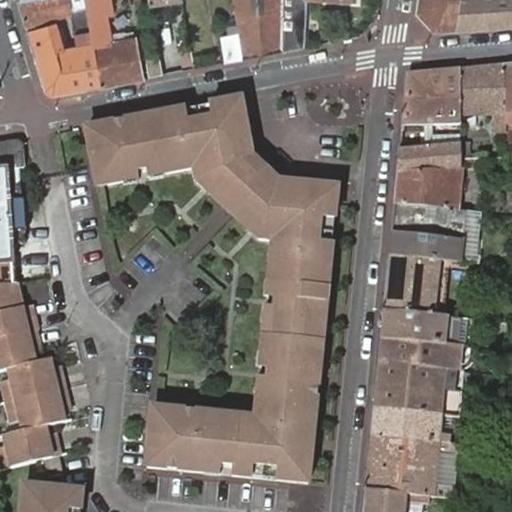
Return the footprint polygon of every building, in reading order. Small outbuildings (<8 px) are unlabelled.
[(19,0),(28,24),(71,11),(75,10),(72,0),(19,0)] [(103,86),(145,78),(137,39),(133,39),(133,34),(127,35),(127,31),(108,34),(104,15),(114,13),(111,0),(86,0),(88,6),(92,30),(95,45),(103,86)] [(246,59),(283,52),(283,0),(235,0),(240,32),(246,59)] [(283,0),(283,52),(305,47),(307,0),(283,0)] [(436,30),(511,26),(511,0),(420,0),(418,11),(436,30)] [(56,95),(73,92),(66,50),(61,23),(29,29),(48,89),(56,95)] [(73,92),(103,86),(95,45),(92,30),(77,33),(79,46),(66,50),(73,92)] [(228,63),(246,59),(240,32),(223,35),(228,63)] [(151,77),(164,74),(159,46),(146,49),(151,77)] [(507,66),(462,70),(462,118),(497,117),(497,139),(509,138),(509,135),(507,66)] [(462,70),(416,75),(409,84),(405,128),(435,128),(435,139),(463,138),(462,118),(462,70)] [(124,123),(88,129),(99,188),(125,184),(124,176),(137,174),(149,172),(162,170),(164,177),(196,171),(198,182),(220,202),(257,162),(254,159),(243,101),(211,107),(213,118),(200,120),(190,123),(187,111),(139,120),(140,128),(125,130),(124,123)] [(213,118),(211,107),(199,109),(200,120),(213,118)] [(200,120),(199,109),(187,111),(190,123),(200,120)] [(140,128),(139,120),(124,123),(125,130),(140,128)] [(464,173),(463,138),(435,139),(435,128),(434,153),(402,154),(400,177),(464,173)] [(27,140),(0,144),(0,172),(21,171),(31,170),(27,140)] [(278,181),(267,171),(257,162),(220,202),(231,212),(241,222),(278,181)] [(150,179),(164,177),(162,170),(149,172),(150,179)] [(21,171),(0,172),(0,266),(15,266),(15,244),(26,244),(24,234),(28,233),(25,201),(21,202),(21,192),(23,192),(21,171)] [(464,173),(400,177),(397,205),(460,212),(464,173)] [(124,176),(125,184),(138,182),(137,174),(124,176)] [(323,376),(328,316),(321,316),(323,304),(330,305),(335,246),(323,245),(324,236),(326,221),(338,221),(341,190),(282,185),(278,181),(241,222),(262,242),(276,243),(272,285),(279,286),(278,300),(277,311),(276,325),(269,325),(266,356),(273,357),(271,371),(270,382),(269,397),(262,397),(260,422),(158,411),(151,470),(169,472),(170,465),(181,465),(180,473),(210,476),(210,467),(224,468),(236,469),(236,478),(256,480),(257,470),(267,470),(281,471),(281,483),(312,486),(315,456),(309,456),(311,441),(316,441),(322,387),(315,386),(316,375),(323,376)] [(456,241),(464,242),(468,213),(460,212),(397,205),(394,233),(402,234),(456,241)] [(336,237),(338,221),(326,221),(324,236),(336,237)] [(402,243),(402,234),(394,233),(394,241),(402,243)] [(462,266),(464,242),(456,241),(402,234),(402,243),(394,241),(392,258),(439,263),(453,265),(462,266)] [(335,246),(336,237),(324,236),(323,245),(335,246)] [(432,319),(439,263),(392,258),(386,314),(432,319)] [(453,265),(439,263),(432,319),(447,320),(453,265)] [(24,308),(19,284),(0,286),(0,370),(13,368),(38,363),(36,355),(34,347),(42,345),(35,315),(26,317),(24,308)] [(321,316),(328,316),(330,305),(323,304),(321,316)] [(33,306),(24,308),(26,317),(35,315),(33,306)] [(270,311),(269,325),(276,325),(277,311),(270,311)] [(447,320),(432,319),(386,314),(384,340),(445,347),(448,321),(447,320)] [(445,347),(384,340),(377,411),(456,419),(463,420),(466,395),(446,393),(445,411),(435,411),(439,377),(447,378),(447,373),(459,374),(460,368),(467,366),(472,361),(473,350),(445,347)] [(44,353),(42,345),(34,347),(36,355),(44,353)] [(265,371),(271,371),(273,357),(266,356),(265,371)] [(38,363),(13,368),(15,378),(3,381),(8,402),(67,389),(64,374),(56,375),(54,368),(53,360),(38,363)] [(61,366),(54,368),(56,375),(64,374),(61,366)] [(468,374),(459,374),(447,373),(447,378),(446,393),(466,395),(468,374)] [(446,393),(447,378),(439,377),(435,411),(445,411),(446,393)] [(263,382),(262,397),(269,397),(270,382),(263,382)] [(24,419),(27,431),(48,426),(67,422),(65,412),(63,404),(70,403),(67,389),(8,402),(12,421),(24,419)] [(72,410),(70,403),(63,404),(65,412),(72,410)] [(456,419),(377,411),(374,439),(453,445),(456,419)] [(0,448),(4,465),(64,452),(61,440),(52,442),(50,434),(48,426),(27,431),(8,435),(10,446),(0,448)] [(52,442),(61,440),(59,432),(50,434),(52,442)] [(461,446),(453,445),(374,439),(369,493),(431,499),(462,502),(467,503),(468,495),(456,494),(437,494),(441,456),(459,458),(461,446)] [(64,452),(4,465),(5,470),(48,461),(64,457),(64,452)] [(456,494),(459,458),(441,456),(437,494),(456,494)] [(68,475),(64,457),(48,461),(52,479),(68,475)] [(169,472),(180,473),(181,465),(170,465),(169,472)] [(223,477),(224,468),(210,467),(210,476),(223,477)] [(223,477),(236,478),(236,469),(224,468),(223,477)] [(266,481),(267,470),(257,470),(256,480),(266,481)] [(266,481),(281,483),(281,471),(267,470),(266,481)] [(79,511),(82,493),(28,488),(25,511),(79,511)] [(431,499),(369,493),(366,511),(408,511),(409,507),(431,510),(431,499)]
